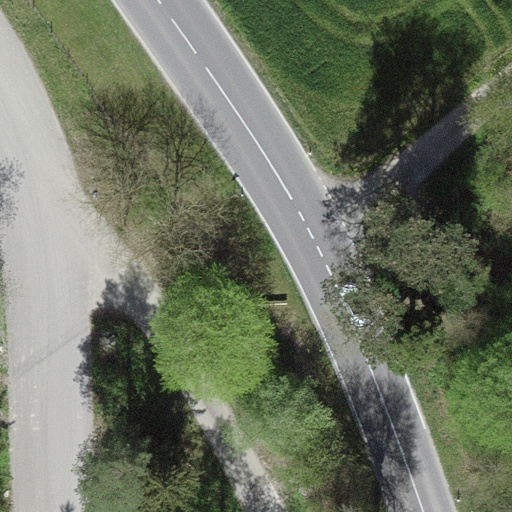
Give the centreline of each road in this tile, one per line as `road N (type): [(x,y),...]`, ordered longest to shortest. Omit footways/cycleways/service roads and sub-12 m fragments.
road 1 (tertiary): [(157,0),(305,229),(412,511)]
road 2 (track): [(305,229),(511,78)]
